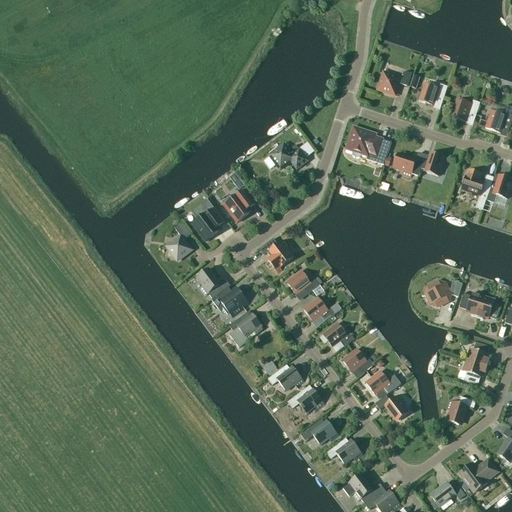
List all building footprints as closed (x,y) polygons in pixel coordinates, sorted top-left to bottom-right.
[(407,87),(407,88),(412,74),(411,74),(405,72),(402,80),(383,73),(378,90),(395,96),(398,84),(407,87)] [(413,75),(409,87),(416,89),(419,77),(413,75)] [(424,84),(418,102),(434,107),(437,97),(443,100),(447,87),(440,85),(439,89),(424,84)] [(457,100),(451,118),(466,123),(469,114),(476,116),(480,104),(473,101),(472,105),(457,100)] [(510,127),(511,121),(511,108),(507,106),(503,115),(491,111),(485,129),(500,134),(504,125),(510,127)] [(353,128),(346,150),(353,152),(354,155),(356,157),(359,157),(361,155),(368,157),(367,160),(384,166),(384,165),(387,156),(391,143),(383,140),(382,142),(374,140),(375,135),(353,128)] [(296,170),(307,161),(295,145),(288,151),(284,145),(269,156),(280,170),(291,162),(296,170)] [(420,169),(425,157),(424,157),(418,154),(415,163),(396,157),(392,168),(403,172),(401,176),(410,178),(412,175),(418,176),(420,169)] [(425,157),(420,169),(427,171),(426,173),(438,177),(442,167),(445,168),(448,159),(432,154),(431,158),(425,155),(424,157),(425,157)] [(238,190),(244,185),(235,174),(229,178),(238,190)] [(493,179),(487,196),(486,201),(493,204),(495,196),(507,200),(510,189),(511,190),(511,180),(501,177),(494,175),(493,179)] [(481,194),(487,196),(493,179),(486,177),(483,185),(465,179),(461,191),(471,194),(470,198),(479,201),(481,194)] [(223,206),(237,223),(249,214),(247,211),(256,204),(245,190),(239,195),(238,194),(230,201),(228,199),(223,203),(225,205),(223,206)] [(192,225),(206,242),(220,231),(218,227),(224,223),(206,199),(206,200),(207,201),(191,213),(197,221),(192,225)] [(192,236),(181,222),(181,223),(174,228),(180,237),(166,247),(177,261),(191,251),(184,241),(191,236),(192,236)] [(274,240),(274,239),(259,250),(264,256),(271,251),(283,266),(293,258),(286,250),(290,247),(284,240),(278,245),(274,240)] [(218,296),(229,287),(225,281),(218,286),(206,271),(196,278),(202,287),(199,289),(205,297),(214,290),(218,295),(217,295),(218,296)] [(313,278),(309,282),(301,271),(285,283),(285,284),(286,283),(296,296),(304,290),(308,295),(320,286),(313,278)] [(335,275),(326,282),(329,287),(339,281),(335,275)] [(430,288),(427,287),(425,295),(427,295),(427,296),(431,303),(430,305),(437,308),(438,305),(439,306),(446,302),(448,302),(450,295),(458,298),(463,285),(453,281),(450,289),(447,291),(445,287),(445,284),(438,282),(437,284),(430,288)] [(218,296),(211,301),(219,311),(222,309),(227,315),(229,314),(232,318),(248,305),(237,291),(231,295),(227,289),(230,288),(229,287),(218,296)] [(471,316),(477,318),(483,297),(472,294),(471,296),(464,294),(459,307),(467,310),(466,313),(471,314),(471,316)] [(494,301),(483,297),(477,318),(482,320),(483,318),(488,320),(489,317),(497,320),(501,306),(494,303),(494,301)] [(337,304),(330,309),(327,311),(318,298),(302,311),(303,310),(313,323),(321,317),(325,322),(341,310),(337,304)] [(251,319),(247,313),(228,328),(229,328),(229,327),(233,332),(229,335),(239,349),(248,342),(246,339),(254,332),(257,336),(264,330),(254,317),(251,319)] [(322,337),(323,336),(332,348),(340,342),(344,348),(354,340),(350,334),(347,336),(337,324),(321,336),(322,337)] [(470,350),(466,361),(487,368),(489,362),(487,361),(489,356),(486,355),(489,347),(475,343),(472,350),(470,350)] [(342,361),(352,374),(359,368),(364,373),(374,365),(369,359),(366,362),(357,349),(341,362),(342,361)] [(375,354),(369,359),(372,362),(378,358),(375,354)] [(487,368),(466,361),(463,372),(465,373),(463,380),(476,385),(479,377),(482,378),(483,373),(485,373),(487,368)] [(276,369),(271,362),(263,368),(268,375),(276,369)] [(296,388),(304,383),(294,369),(291,372),(287,366),(268,380),(272,386),(278,382),(285,391),(294,385),(296,388)] [(394,376),(387,381),(380,372),(364,384),(365,384),(366,384),(375,396),(383,390),(387,396),(401,385),(394,376)] [(317,410),(324,405),(314,392),(309,387),(287,403),(292,409),(299,404),(306,414),(314,407),(317,410)] [(387,396),(375,405),(380,411),(387,405),(399,421),(409,413),(402,404),(405,402),(400,395),(390,402),(386,397),(387,396)] [(475,403),(460,398),(457,404),(449,401),(446,410),(450,411),(447,422),(458,426),(464,407),(473,410),(475,403)] [(331,442),(338,437),(328,423),(325,426),(321,420),(300,436),(305,442),(313,436),(320,445),(328,439),(331,442)] [(511,432),(507,429),(503,435),(510,441),(499,456),(509,464),(511,459),(511,432)] [(346,440),(326,454),(331,460),(337,456),(344,465),(353,458),(355,461),(363,456),(353,443),(350,445),(346,440)] [(498,473),(488,460),(479,467),(480,468),(477,471),(472,464),(459,474),(474,494),(487,484),(486,482),(498,473)] [(361,500),(365,505),(384,490),(383,491),(379,485),(370,492),(359,476),(348,484),(349,484),(342,489),(348,497),(352,495),(357,502),(361,500)] [(465,496),(455,483),(450,488),(447,483),(430,496),(435,502),(439,507),(439,508),(456,496),(459,501),(465,496)] [(384,490),(365,505),(369,511),(375,506),(379,511),(387,511),(391,509),(393,511),(401,507),(391,494),(388,496),(384,490)] [(467,498),(462,502),(466,507),(471,503),(467,498)]
